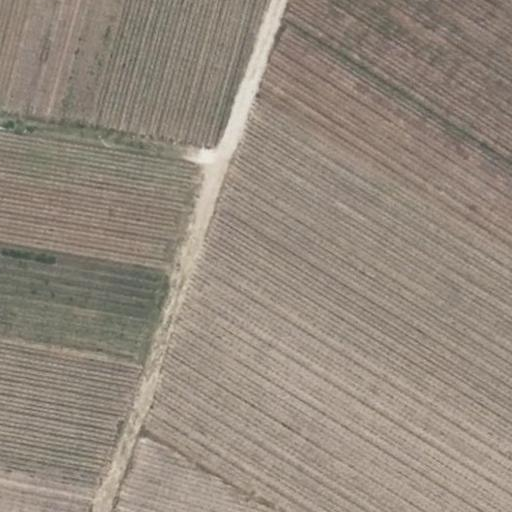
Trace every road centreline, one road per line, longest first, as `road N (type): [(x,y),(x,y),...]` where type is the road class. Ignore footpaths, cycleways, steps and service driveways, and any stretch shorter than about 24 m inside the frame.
road 1 (track): [(279,0),(100,511)]
road 2 (track): [(224,152),(0,120)]
